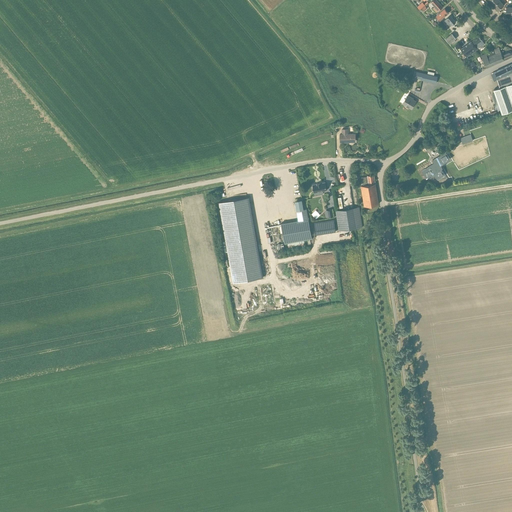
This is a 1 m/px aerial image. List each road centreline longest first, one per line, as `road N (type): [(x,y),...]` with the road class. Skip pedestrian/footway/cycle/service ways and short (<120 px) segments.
road 1 (unclassified): [(382,160),(287,166),(0,224)]
road 2 (unclassified): [(422,511),(388,272),(382,160)]
road 3 (unclassified): [(382,160),(412,141),(434,102),(511,59)]
